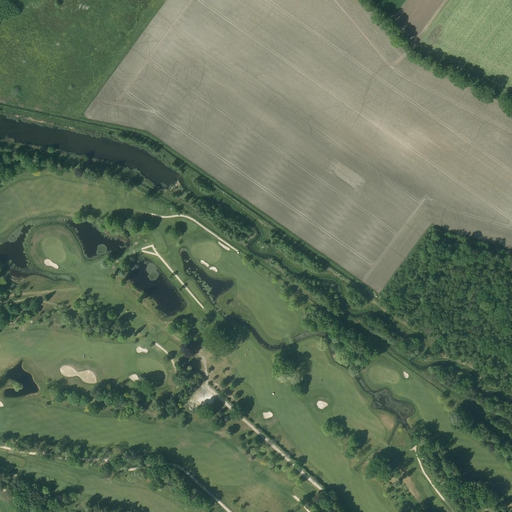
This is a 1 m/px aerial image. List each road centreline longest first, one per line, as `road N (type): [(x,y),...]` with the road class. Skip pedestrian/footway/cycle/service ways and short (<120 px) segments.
road 1 (track): [(511,439),(150,188),(90,162),(0,144)]
road 2 (track): [(0,106),(143,137),(511,394)]
road 3 (track): [(339,511),(209,390)]
